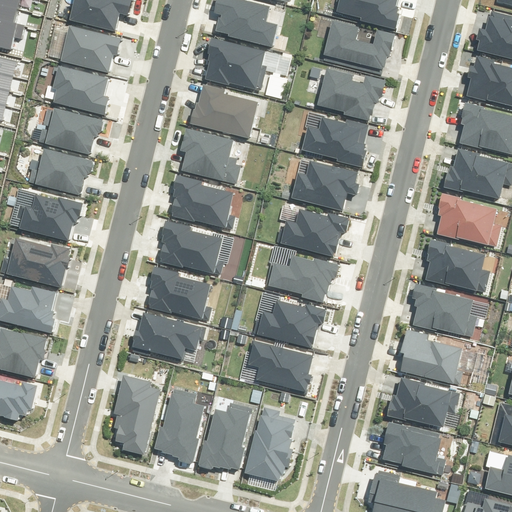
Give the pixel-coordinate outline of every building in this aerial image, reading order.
[(0,0),(0,4),(18,9),(20,0),(0,0)] [(115,32),(120,13),(127,15),(131,0),(74,0),(69,20),(115,32)] [(273,48),(279,25),(265,22),(269,7),(242,0),(217,0),(214,13),(222,15),(221,18),(219,17),(215,31),(228,34),(228,36),(273,48)] [(360,20),(396,29),(400,14),(397,13),(398,7),(397,7),(398,0),(336,0),(336,2),(339,3),(336,11),(361,18),(360,20)] [(0,19),(15,23),(18,9),(0,4),(0,19)] [(477,50),(511,58),(511,15),(491,11),(490,16),(489,16),(485,29),(479,27),(476,39),(479,40),(477,50)] [(0,47),(10,50),(13,37),(22,39),(25,25),(15,23),(0,19),(0,47)] [(324,60),(381,75),(383,67),(384,67),(387,57),(390,58),(396,35),(377,30),(374,45),(355,40),(359,27),(355,26),(355,25),(334,20),(333,21),(332,20),(323,55),(325,55),(324,60)] [(110,74),(115,55),(118,56),(122,39),(69,25),(60,61),(110,74)] [(229,82),(261,90),(267,66),(262,65),(266,51),(212,38),(208,53),(209,54),(208,60),(209,61),(205,79),(229,85),(229,82)] [(488,100),(511,105),(511,68),(493,63),(494,60),(476,56),(474,66),(470,65),(467,77),(471,78),(466,96),(487,101),(488,100)] [(0,73),(13,77),(17,61),(0,57),(0,73)] [(53,102),(105,115),(109,97),(104,95),(109,78),(59,65),(53,88),(57,89),(53,102)] [(344,114),(369,120),(370,115),(372,116),(375,103),(378,103),(379,97),(382,98),(386,80),(365,75),(363,83),(352,80),(354,75),(327,68),(318,105),(344,111),(344,114)] [(0,89),(10,91),(13,77),(0,73),(0,89)] [(190,124),(249,138),(258,102),(224,94),(225,89),(203,84),(198,103),(196,103),(195,110),(193,109),(190,124)] [(0,104),(6,106),(10,91),(0,89),(0,104)] [(484,147),(511,153),(511,115),(484,109),(485,107),(465,103),(461,118),(463,118),(461,125),(465,125),(460,143),(484,149),(484,147)] [(45,143),(90,154),(94,136),(97,137),(98,133),(100,133),(100,132),(101,132),(101,131),(103,131),(105,121),(54,109),(54,110),(47,109),(43,125),(49,126),(48,130),(42,129),(39,141),(45,143)] [(336,161),(364,168),(368,151),(364,150),(365,144),(364,144),(368,125),(347,120),(346,123),(322,117),(319,129),(307,126),(301,150),(336,159),(336,161)] [(187,152),(182,170),(236,184),(241,166),(236,164),(237,159),(231,157),(235,141),(186,128),(180,150),(187,152)] [(463,190),(500,199),(503,184),(511,186),(511,185),(511,163),(480,156),(480,154),(458,148),(454,167),(451,166),(449,173),(448,173),(444,187),(463,192),(463,190)] [(28,182),(79,195),(84,177),(87,178),(88,173),(90,174),(90,172),(91,173),(94,161),(44,149),(38,171),(32,169),(28,182)] [(291,198),(342,210),(347,192),(356,195),(359,184),(355,184),(358,172),(310,160),(306,174),(298,172),(291,198)] [(194,220),(232,230),(236,216),(229,214),(234,193),(201,185),(202,181),(177,175),(173,189),(175,190),(173,197),(177,198),(176,199),(175,198),(171,213),(172,213),(172,216),(194,222),(194,220)] [(461,237),(496,246),(501,226),(493,224),(497,209),(461,200),(461,198),(442,193),(438,208),(439,209),(438,215),(441,216),(437,234),(460,240),(461,237)] [(19,228),(68,241),(73,222),(76,223),(78,215),(80,216),(83,203),(59,197),(58,200),(35,194),(32,207),(25,205),(25,206),(20,205),(17,218),(22,219),(19,228)] [(276,242),(332,255),(333,252),(336,253),(341,232),(347,234),(351,218),(328,213),(327,215),(299,208),(296,222),(286,219),(285,226),(280,225),(276,242)] [(183,266),(221,275),(224,262),(218,260),(223,239),(192,231),(193,227),(165,221),(162,235),(163,235),(162,242),(165,243),(165,244),(163,244),(160,258),(161,259),(160,262),(182,267),(183,266)] [(6,274),(62,288),(67,268),(69,269),(71,257),(69,257),(72,249),(52,244),(51,247),(16,238),(10,259),(4,257),(1,272),(6,273),(6,274)] [(450,283),(485,292),(490,272),(482,270),(486,254),(450,246),(450,244),(430,239),(427,254),(428,254),(426,261),(430,262),(426,279),(449,285),(450,283)] [(301,297),(323,303),(325,294),(327,295),(329,284),(331,284),(332,279),(336,280),(336,278),(337,278),(340,266),(338,266),(338,264),(314,258),(313,261),(292,256),(290,267),(272,262),(266,285),(302,294),(301,297)] [(206,305),(211,284),(179,276),(180,273),(154,266),(151,281),(152,281),(150,288),(152,289),(148,304),(150,305),(149,308),(172,313),(172,312),(202,320),(202,319),(209,321),(213,307),(206,305)] [(437,329),(473,337),(478,316),(471,314),(474,300),(437,291),(437,288),(416,283),(412,298),(416,299),(415,306),(417,307),(413,325),(437,331),(437,329)] [(0,301),(0,321),(54,334),(57,320),(53,319),(55,312),(53,311),(57,293),(32,287),(31,291),(11,286),(8,300),(1,298),(0,301)] [(256,335),(313,349),(319,324),(323,325),(326,311),(325,311),(325,309),(307,305),(306,308),(277,301),(273,314),(263,312),(261,320),(257,319),(254,333),(257,334),(256,335)] [(183,361),(187,347),(197,350),(200,340),(204,341),(207,327),(143,312),(139,331),(135,330),(133,340),(134,340),(132,347),(133,348),(132,351),(149,355),(150,351),(158,353),(158,355),(183,361)] [(0,369),(35,378),(40,360),(43,361),(48,340),(22,333),(22,334),(1,329),(0,334),(0,369)] [(400,371),(460,385),(463,372),(457,370),(463,348),(427,340),(429,334),(406,329),(401,352),(405,353),(400,371)] [(289,391),(307,395),(312,375),(309,374),(313,355),(253,340),(250,350),(252,350),(248,364),(259,367),(256,380),(290,388),(289,391)] [(122,450),(145,455),(161,390),(150,387),(151,382),(123,375),(114,414),(117,414),(114,428),(118,429),(115,441),(124,443),(122,450)] [(407,419),(443,428),(447,412),(455,414),(460,393),(425,385),(425,383),(401,377),(397,395),(393,395),(392,401),(391,401),(387,416),(406,421),(407,419)] [(32,411),(38,385),(21,380),(20,384),(0,379),(0,415),(4,416),(4,417),(18,421),(19,414),(26,416),(28,410),(32,411)] [(194,465),(201,439),(198,438),(206,407),(195,404),(197,394),(174,388),(173,392),(171,392),(163,426),(160,426),(154,448),(163,451),(162,452),(173,455),(173,456),(179,457),(179,460),(180,460),(180,461),(194,465)] [(232,468),(242,471),(247,448),(244,447),(253,408),(230,403),(229,407),(227,407),(226,411),(215,408),(207,440),(204,440),(198,465),(200,466),(199,467),(211,469),(212,468),(213,469),(214,467),(220,468),(220,467),(231,470),(232,468)] [(279,415),(280,411),(264,407),(262,415),(261,415),(257,431),(255,430),(245,473),(279,481),(280,475),(283,475),(285,467),(289,468),(293,449),(289,448),(296,419),(279,415)] [(511,416),(505,414),(498,442),(511,445),(511,416)] [(409,467),(443,475),(447,459),(437,457),(442,438),(439,437),(440,434),(389,422),(384,444),(386,445),(383,459),(386,460),(385,463),(409,469),(409,467)] [(511,455),(508,455),(504,470),(490,467),(485,488),(511,495),(511,455)] [(372,511),(443,511),(446,500),(437,498),(438,492),(399,483),(400,476),(379,471),(378,475),(375,474),(369,501),(374,503),(372,511)] [(511,511),(511,505),(485,499),(483,506),(467,502),(465,511),(511,511)]
